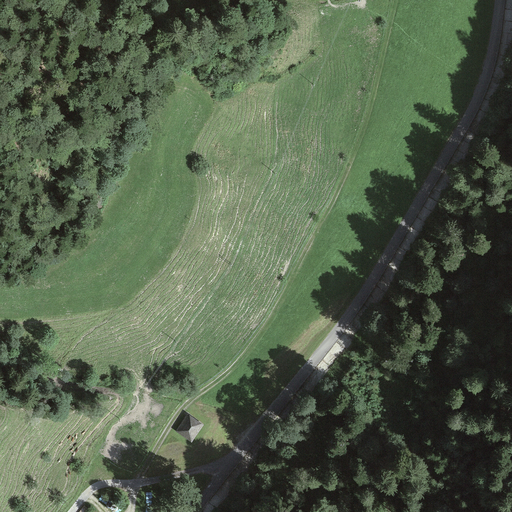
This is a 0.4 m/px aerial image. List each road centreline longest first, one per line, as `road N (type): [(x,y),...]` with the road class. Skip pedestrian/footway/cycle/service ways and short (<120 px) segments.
road 1 (unclassified): [(499,0),(472,108),(402,232),(329,342),(193,511)]
road 2 (track): [(395,0),(370,116),(283,302),(241,358),(182,407),(137,482)]
